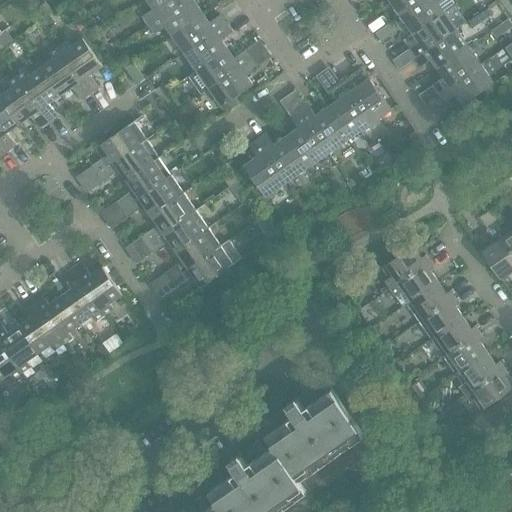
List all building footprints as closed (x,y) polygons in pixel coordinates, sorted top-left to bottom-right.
[(149,26),(186,0),(148,0),(148,1),(154,9),(143,17),(149,26)] [(173,36),(204,14),(193,0),(186,0),(149,26),(156,35),(166,27),(173,36)] [(389,0),(401,16),(423,0),(389,0)] [(413,34),(444,12),(455,5),(451,0),(423,0),(401,16),(413,34)] [(46,3),(33,12),(41,23),(53,14),(46,3)] [(488,8),(468,22),(473,29),(492,15),(488,8)] [(415,59),(457,30),(444,12),(413,34),(419,42),(408,50),(415,59)] [(185,54),(227,24),(221,15),(210,23),(204,14),(173,36),(185,54)] [(511,24),(509,20),(500,26),(504,33),(511,27),(511,24)] [(197,72),(228,50),(222,41),(233,33),(227,24),(185,54),(197,72)] [(0,50),(13,41),(6,31),(11,28),(10,27),(2,33),(0,29),(0,50)] [(438,69),(469,48),(457,30),(415,59),(421,68),(432,60),(438,69)] [(59,49),(90,94),(100,88),(91,75),(103,67),(83,38),(71,47),(68,42),(59,49)] [(439,95),(481,65),(469,48),(438,69),(444,78),(433,85),(439,95)] [(81,100),(90,94),(59,49),(49,55),(53,60),(41,68),(61,96),(73,88),(81,100)] [(234,58),(228,50),(197,72),(189,77),(201,95),(210,89),(251,60),(245,51),(234,58)] [(251,60),(210,89),(222,107),(253,85),(247,76),(258,69),(251,60)] [(137,86),(139,84),(145,80),(134,63),(125,69),(137,86)] [(481,65),(439,95),(446,103),(456,96),(463,105),(494,83),(481,65)] [(50,104),(61,96),(41,68),(30,75),(27,71),(17,77),(49,123),(58,117),(50,104)] [(341,83),(377,136),(386,129),(379,119),(391,110),(370,79),(362,68),(341,83)] [(40,129),(49,123),(17,77),(8,84),(11,88),(0,96),(20,125),(31,117),(40,129)] [(338,101),(328,108),(349,140),(352,143),(364,134),(369,142),(377,136),(341,83),(330,91),(338,101)] [(9,133),(20,125),(0,96),(0,140),(8,152),(17,145),(9,133)] [(240,104),(236,98),(224,107),(228,112),(240,104)] [(349,140),(328,108),(316,116),(309,105),(299,112),(329,154),(349,140)] [(308,168),(329,154),(299,112),(291,118),(298,129),(286,137),(308,168)] [(113,164),(148,140),(135,121),(102,145),(109,155),(92,167),(98,175),(108,167),(106,164),(111,160),(113,164)] [(308,168),(286,137),(274,145),(267,134),(258,141),(287,182),(308,168)] [(127,181),(160,158),(148,140),(113,164),(108,167),(98,175),(103,183),(120,171),(127,181)] [(266,197),(287,182),(258,141),(249,147),(257,158),(245,166),(266,197)] [(123,210),(172,176),(160,158),(127,181),(134,191),(117,202),(123,210)] [(152,217),(185,193),(172,176),(123,210),(128,218),(144,206),(152,217)] [(239,181),(231,187),(237,195),(245,189),(239,181)] [(147,246),(197,211),(185,193),(152,217),(158,226),(141,237),(147,246)] [(487,214),(495,226),(502,221),(494,209),(487,214)] [(197,211),(147,246),(152,253),(169,242),(176,252),(209,229),(197,211)] [(511,249),(501,234),(495,226),(487,214),(480,218),(489,230),(487,232),(495,243),(482,252),(502,280),(511,273),(511,249)] [(260,233),(269,227),(263,218),(254,224),(260,233)] [(511,231),(509,227),(501,234),(511,249),(511,231)] [(209,229),(176,252),(189,270),(222,246),(209,229)] [(201,288),(243,259),(230,240),(222,246),(189,270),(183,273),(172,281),(177,289),(194,277),(201,288)] [(414,246),(382,268),(389,278),(385,281),(391,289),(414,273),(431,261),(426,255),(422,258),(414,246)] [(414,273),(391,289),(396,297),(403,307),(407,304),(439,282),(433,273),(431,271),(435,268),(431,261),(414,273)] [(73,269),(105,315),(114,308),(111,304),(123,295),(103,267),(91,275),(82,263),(73,269)] [(177,265),(166,273),(172,281),(183,273),(181,271),(177,266),(177,265)] [(96,321),(105,315),(73,269),(64,276),(73,288),(61,296),(81,325),(93,317),(96,321)] [(419,322),(455,297),(451,290),(447,293),(439,282),(407,304),(419,322)] [(388,286),(380,291),(383,295),(390,290),(388,286)] [(81,325),(61,296),(50,304),(41,292),(32,298),(64,344),(73,338),(70,333),(81,325)] [(432,339),(464,317),(456,306),(460,303),(455,297),(419,322),(424,328),(432,339)] [(54,351),(64,344),(32,298),(23,305),(31,317),(20,325),(40,354),(51,346),(54,351)] [(444,357),(480,332),(475,326),(472,328),(464,317),(432,339),(440,351),(435,354),(439,360),(444,357)] [(40,354),(20,325),(8,333),(0,320),(0,340),(22,373),(32,366),(28,362),(40,354)] [(480,332),(444,357),(455,372),(457,375),(489,353),(481,342),(485,339),(480,332)] [(229,364),(239,357),(227,339),(216,346),(229,364)] [(13,379),(22,373),(0,340),(0,381),(10,374),(13,379)] [(102,343),(96,347),(103,356),(109,352),(102,343)] [(489,353),(457,375),(458,377),(463,384),(459,388),(464,396),(473,390),(505,368),(500,361),(496,364),(489,353)] [(473,390),(464,396),(469,402),(474,399),(482,411),(511,389),(511,378),(509,374),(505,368),(473,390)] [(421,381),(412,387),(421,400),(429,394),(421,381)] [(311,511),(319,507),(312,496),(375,452),(332,390),(319,399),(311,388),(299,397),(286,406),(294,417),(266,436),(274,447),(262,455),(255,444),(242,453),(230,461),(237,472),(210,491),(217,502),(206,510),(199,500),(186,508),(180,511),(311,511)] [(446,436),(457,429),(447,415),(437,423),(446,436)]
